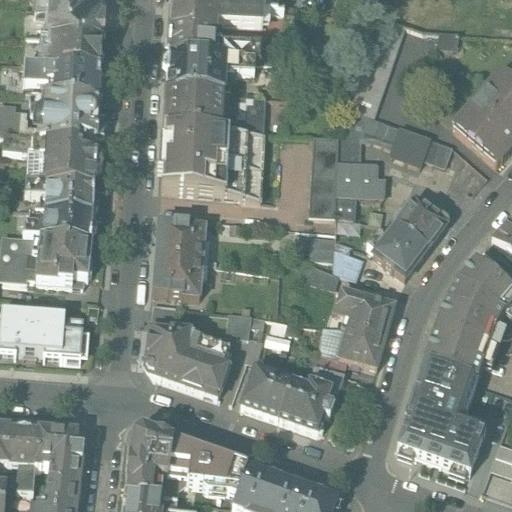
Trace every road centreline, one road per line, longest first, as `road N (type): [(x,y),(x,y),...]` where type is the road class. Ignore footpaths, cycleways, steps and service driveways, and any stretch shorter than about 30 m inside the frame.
road 1 (residential): [(115,403),(147,0)]
road 2 (residential): [(511,187),(471,233),(412,342),(368,485)]
road 3 (residential): [(115,403),(368,485)]
